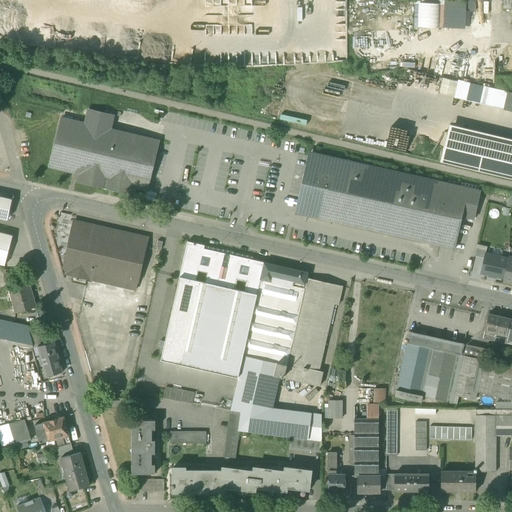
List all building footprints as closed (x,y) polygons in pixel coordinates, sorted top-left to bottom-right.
[(475,11),(475,5),(466,5),(466,0),(445,0),(446,4),(445,28),(469,25),(470,11),(475,11)] [(511,0),(503,0),(503,8),(511,8),(511,0)] [(440,4),(419,3),(418,27),(439,28),(440,4)] [(489,13),(477,12),(477,22),(489,22),(489,13)] [(58,32),(58,48),(86,49),(86,33),(58,32)] [(511,93),(507,92),(465,82),(458,81),(454,97),(503,109),(511,111),(511,93)] [(344,102),(345,87),(334,86),(334,91),(327,90),(326,100),(344,102)] [(134,187),(142,189),(150,155),(155,157),(159,141),(110,130),(113,116),(89,110),(85,124),(61,118),(50,167),(80,174),(78,182),(132,195),(134,187)] [(313,112),(310,124),(334,130),(337,118),(313,112)] [(511,150),(511,139),(449,124),(446,135),(511,150)] [(440,162),(511,179),(511,150),(446,135),(440,162)] [(303,215),(317,154),(309,152),(295,213),(303,215)] [(464,207),(462,217),(474,219),(480,191),(317,154),(303,215),(439,246),(449,204),(464,207)] [(147,190),(155,157),(150,155),(142,189),(147,190)] [(0,218),(8,220),(12,200),(0,197),(0,218)] [(449,204),(439,246),(454,250),(462,217),(464,207),(449,204)] [(90,280),(136,290),(148,238),(74,221),(66,256),(69,257),(67,266),(73,268),(73,271),(91,275),(90,280)] [(2,234),(0,233),(0,264),(5,266),(12,236),(2,233),(2,234)] [(180,275),(179,277),(257,295),(264,263),(252,260),(204,249),(204,246),(187,242),(180,275)] [(474,256),(484,259),(485,255),(487,247),(477,245),(474,256)] [(252,257),(204,246),(204,249),(252,260),(252,257)] [(493,248),(491,256),(501,258),(503,251),(493,248)] [(504,278),(508,260),(501,258),(491,256),(485,255),(484,259),(481,272),(488,274),(488,276),(496,277),(496,276),(504,278)] [(503,281),(511,282),(511,260),(508,259),(508,260),(504,278),(503,281)] [(307,273),(264,263),(257,295),(238,378),(231,411),(242,412),(239,430),(291,437),(321,441),(321,431),(321,415),(273,409),(280,377),(320,386),(323,372),(319,371),(334,304),(339,306),(343,287),(306,278),(307,273)] [(238,378),(257,295),(179,277),(179,278),(161,360),(238,378)] [(87,280),(79,315),(124,325),(132,291),(87,280)] [(16,312),(16,313),(35,307),(29,283),(9,288),(9,289),(11,288),(18,312),(16,312)] [(9,289),(16,312),(18,312),(11,288),(9,289)] [(484,331),(495,334),(499,317),(488,315),(484,331)] [(499,317),(495,334),(506,336),(510,320),(499,317)] [(0,338),(33,345),(28,326),(0,320),(0,338)] [(33,345),(33,348),(38,346),(45,344),(40,329),(28,326),(33,345)] [(494,340),(495,334),(484,331),(483,338),(494,340)] [(422,396),(447,402),(458,355),(461,356),(461,355),(464,344),(409,332),(406,343),(407,343),(395,396),(421,402),(422,396)] [(505,339),(506,336),(495,334),(494,340),(505,343),(505,339)] [(38,346),(46,377),(63,372),(54,342),(45,344),(38,346)] [(461,355),(484,360),(487,349),(464,344),(461,355)] [(511,366),(484,360),(461,355),(461,356),(458,355),(447,402),(457,404),(458,396),(475,400),(476,392),(511,400),(511,366)] [(163,399),(192,405),(195,393),(166,387),(163,399)] [(373,403),(385,403),(385,389),(373,389),(373,403)] [(328,419),(342,419),(342,401),(329,401),(328,405),(328,419)] [(366,407),(367,419),(378,419),(378,407),(366,407)] [(476,472),(495,472),(495,436),(511,436),(511,410),(496,410),(476,410),(476,442),(475,470),(474,470),(474,472),(475,472),(476,472)] [(224,458),(235,459),(239,430),(242,412),(231,411),(224,458)] [(40,444),(54,440),(69,436),(67,428),(69,428),(70,426),(68,417),(66,416),(64,417),(63,417),(44,423),(35,425),(40,444)] [(354,419),(354,436),(354,466),(354,478),(357,478),(357,477),(379,478),(378,419),(367,419),(354,419)] [(25,420),(10,424),(13,434),(16,445),(31,440),(25,420)] [(132,474),(155,474),(155,465),(152,465),(152,454),(155,454),(155,441),(152,441),(152,430),(155,430),(155,421),(132,421),(132,474)] [(10,424),(4,426),(7,436),(13,434),(10,424)] [(16,445),(13,434),(7,436),(4,426),(0,426),(0,441),(1,445),(16,445)] [(170,444),(206,444),(206,432),(170,432),(170,444)] [(71,443),(69,436),(54,440),(56,447),(71,443)] [(289,448),(321,452),(321,447),(321,441),(291,437),(289,448)] [(56,447),(59,455),(73,451),(71,443),(56,447)] [(61,458),(70,491),(76,489),(89,486),(80,453),(61,458)] [(328,491),(345,491),(345,475),(336,475),(336,472),(337,472),(337,453),(328,453),(328,474),(328,491)] [(213,493),(214,490),(216,471),(200,471),(199,471),(199,474),(185,474),(185,468),(173,468),(173,485),(172,485),(172,488),(173,488),(173,493),(183,493),(183,491),(190,491),(190,493),(200,493),(200,491),(207,491),(207,493),(213,493)] [(223,472),(216,471),(214,490),(224,491),(225,487),(255,491),(256,487),(287,491),(287,487),(309,490),(311,471),(285,468),(285,472),(254,468),(254,472),(223,468),(223,472)] [(441,492),(476,492),(476,472),(475,472),(474,472),(441,472),(441,492)] [(386,475),(386,478),(386,491),(394,491),(395,475),(386,475)] [(394,492),(429,492),(429,475),(395,475),(394,491),(394,492)] [(357,492),(380,492),(380,491),(381,478),(379,478),(357,477),(357,478),(357,492)] [(142,491),(164,491),(164,480),(142,480),(142,491)] [(51,511),(52,511),(46,495),(40,497),(45,511),(51,511)] [(45,511),(40,497),(17,506),(18,511),(45,511)] [(50,502),(53,511),(57,511),(59,511),(55,500),(50,502)]
